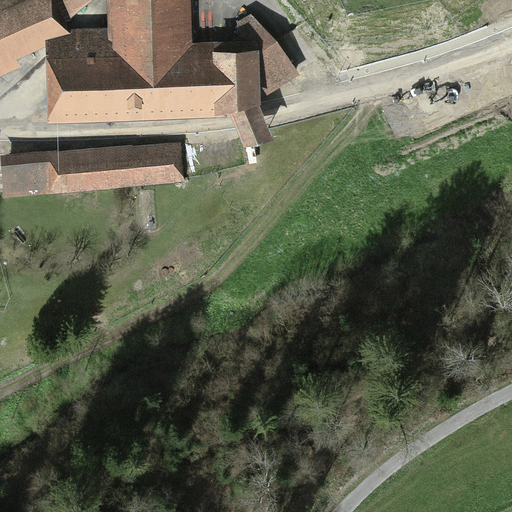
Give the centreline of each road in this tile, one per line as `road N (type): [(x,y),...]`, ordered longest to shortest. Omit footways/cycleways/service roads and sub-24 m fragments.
road 1 (unclassified): [(511,40),(265,114),(174,126),(0,129)]
road 2 (track): [(0,391),(209,283),(369,106),(377,83)]
road 3 (track): [(511,388),(433,431),(337,511)]
